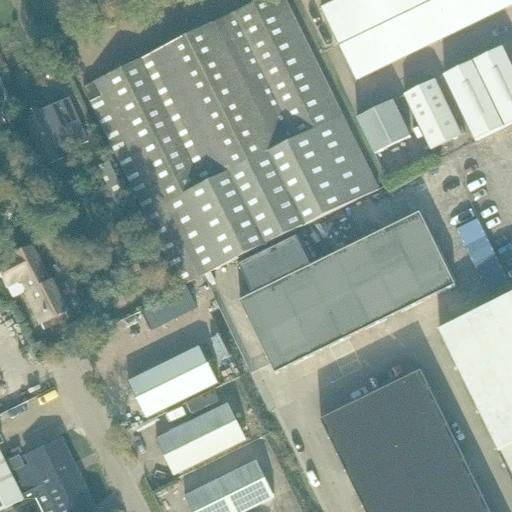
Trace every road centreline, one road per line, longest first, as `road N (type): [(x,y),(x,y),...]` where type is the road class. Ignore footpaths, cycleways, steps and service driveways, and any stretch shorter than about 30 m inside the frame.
road 1 (unknown): [(511,148),(309,264)]
road 2 (unclassified): [(134,511),(62,362)]
road 3 (unclassified): [(511,27),(365,98)]
